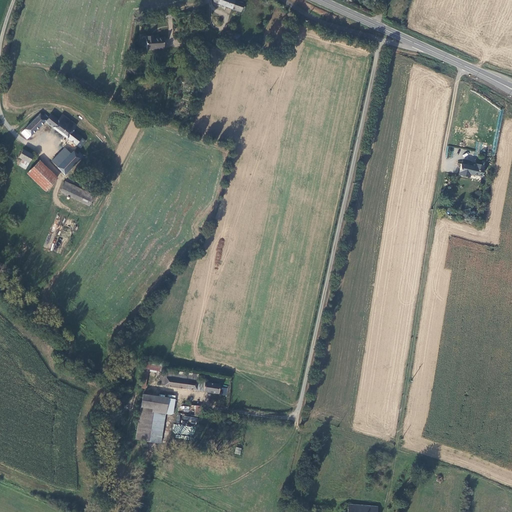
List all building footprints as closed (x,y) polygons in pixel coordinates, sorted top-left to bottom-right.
[(231,0),(213,0),(214,1),(215,3),(241,13),(244,5),(231,0)] [(164,49),(163,38),(153,39),(153,37),(146,37),(147,50),(164,49)] [(40,114),(26,130),(32,136),(46,122),(76,146),(76,145),(82,150),(87,142),(73,132),(76,127),(63,117),(59,121),(51,116),(49,118),(45,115),(43,117),(40,114)] [(26,130),(22,133),(28,140),(32,136),(26,130)] [(21,143),(14,140),(6,156),(13,159),(21,143)] [(69,148),(67,150),(71,155),(58,168),(65,176),(84,157),(80,153),(78,155),(74,151),(73,151),(69,148)] [(71,155),(67,150),(65,149),(52,162),(58,168),(71,155)] [(34,156),(23,151),(19,158),(23,160),(22,163),(28,166),(34,156)] [(27,173),(46,192),(56,181),(38,162),(27,173)] [(462,164),(460,175),(471,177),(471,174),(483,177),(485,167),(476,165),(475,167),(462,164)] [(66,182),(62,189),(91,203),(95,196),(66,182)] [(91,203),(62,189),(60,193),(89,207),(91,203)] [(145,369),(144,369),(140,388),(145,389),(148,370),(157,371),(155,385),(160,386),(162,373),(163,364),(146,362),(145,369)] [(167,374),(162,373),(161,386),(197,391),(198,390),(199,382),(199,376),(168,371),(167,374)] [(220,394),(221,385),(206,382),(206,383),(204,391),(220,394)] [(137,440),(158,444),(163,410),(174,412),(176,400),(144,395),(137,440)] [(196,426),(197,418),(183,415),(181,425),(174,424),(173,432),(190,435),(192,425),(196,426)]
